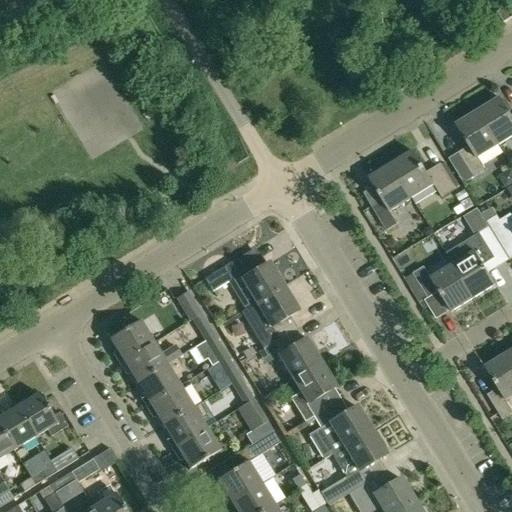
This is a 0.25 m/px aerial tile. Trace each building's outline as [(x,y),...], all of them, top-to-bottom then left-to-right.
[(511,114),(502,98),(479,112),(500,146),(511,138),(511,114)] [(477,159),(500,146),(479,112),(457,126),(470,146),(459,153),(475,178),(485,172),(477,159)] [(392,166),(413,199),(435,185),(442,197),(456,188),(441,164),(428,172),(415,152),(392,166)] [(391,212),(413,199),(392,166),(370,179),(382,200),(372,206),(387,231),(398,224),(391,212)] [(471,197),(462,203),(466,210),(475,205),(471,197)] [(511,214),(501,220),(498,215),(488,222),(491,226),(490,226),(505,251),(511,247),(511,214)] [(477,251),(454,265),(474,298),(497,284),(484,264),(495,257),(480,233),(469,240),(477,251)] [(229,282),(246,310),(247,310),(284,287),(269,263),(243,279),(232,262),(205,279),(213,291),(229,282)] [(422,302),(426,300),(439,292),(452,312),(474,298),(454,265),(432,279),(424,267),(407,277),(422,302)] [(246,310),(241,313),(263,349),(270,345),(269,345),(297,328),(290,317),(299,311),(284,287),(247,310),(246,310)] [(189,292),(178,299),(191,320),(202,314),(189,292)] [(114,354),(120,364),(155,343),(142,321),(111,341),(111,342),(112,341),(117,350),(114,354)] [(208,324),(197,331),(205,342),(207,341),(215,336),(208,324)] [(278,356),(293,380),(321,363),(306,339),(304,340),(297,328),(269,345),(270,345),(277,357),(278,356)] [(207,341),(205,342),(211,353),(222,347),(215,336),(207,341)] [(133,375),(138,383),(168,364),(168,365),(183,356),(176,344),(161,353),(155,343),(120,364),(127,376),(133,375)] [(511,359),(509,355),(486,368),(499,389),(489,395),(504,419),(511,414),(511,407),(507,400),(511,397),(511,359)] [(228,356),(218,363),(222,371),(231,385),(234,384),(242,378),(235,367),(233,364),(228,356)] [(305,422),(314,417),(341,401),(334,389),(335,386),(321,363),(293,380),(301,393),(291,399),(305,422)] [(140,397),(147,408),(150,406),(182,387),(168,365),(168,364),(138,383),(137,384),(138,385),(139,384),(144,392),(140,397)] [(242,378),(234,384),(247,405),(255,400),(242,378)] [(159,418),(164,426),(195,408),(182,387),(150,406),(147,408),(154,419),(159,418)] [(61,412),(53,416),(39,393),(17,406),(37,438),(48,432),(51,437),(69,426),(61,412)] [(348,412),(341,401),(314,417),(320,428),(318,430),(333,455),(345,447),(372,431),(357,406),(348,412)] [(17,406),(0,417),(0,427),(15,452),(37,438),(17,406)] [(167,440),(173,451),(208,429),(195,408),(164,426),(163,427),(164,428),(165,427),(170,435),(167,440)] [(246,435),(253,446),(275,433),(268,421),(246,435)] [(0,461),(15,452),(0,427),(0,461)] [(190,470),(190,471),(222,452),(208,429),(173,451),(180,462),(186,461),(191,469),(190,470)] [(347,478),(328,490),(336,503),(362,487),(355,474),(359,471),(387,455),(372,431),(345,447),(333,455),(347,478)] [(281,442),(275,433),(253,446),(259,456),(281,442)] [(72,448),(51,461),(58,472),(79,459),(72,448)] [(93,459),(71,472),(78,483),(100,470),(93,459)] [(35,463),(26,469),(31,478),(36,485),(58,472),(51,461),(51,460),(38,469),(35,463)] [(218,481),(232,503),(263,483),(250,462),(218,481)] [(66,486),(66,487),(77,481),(71,472),(50,485),(55,493),(66,486)] [(293,479),(300,491),(308,486),(301,474),(293,479)] [(24,493),(36,485),(31,478),(19,485),(24,493)] [(372,511),(381,507),(383,511),(399,511),(416,502),(401,478),(370,498),(370,499),(362,503),(367,511),(372,511)] [(232,503),(237,511),(265,511),(277,505),(263,483),(232,503)] [(0,485),(0,507),(13,499),(8,490),(3,484),(0,485)] [(44,500),(55,493),(50,485),(39,492),(44,500)] [(126,511),(110,485),(98,493),(103,502),(93,508),(95,511),(126,511)] [(314,497),(308,486),(300,491),(306,501),(314,497)] [(421,511),(416,502),(399,511),(421,511)]
